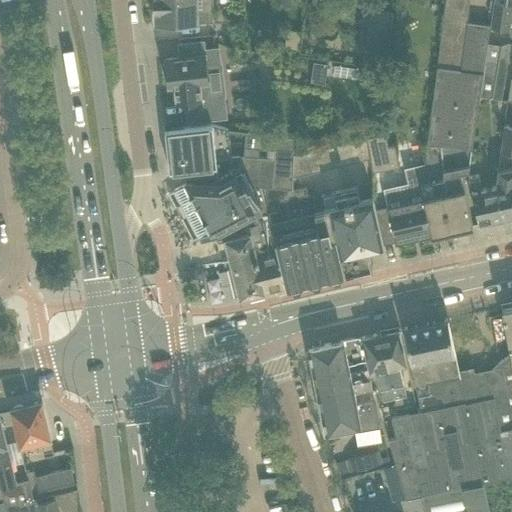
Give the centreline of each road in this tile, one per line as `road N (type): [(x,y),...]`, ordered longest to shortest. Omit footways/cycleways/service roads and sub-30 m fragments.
road 1 (secondary): [(50,0),(99,360)]
road 2 (residential): [(122,254),(139,204),(141,166),(121,0)]
road 3 (secondary): [(122,254),(85,0)]
road 4 (tertiary): [(265,326),(511,269)]
road 5 (residential): [(323,511),(265,326)]
road 6 (residential): [(0,116),(19,253),(18,272),(0,291)]
road 7 (secondary): [(154,511),(135,355)]
road 8 (secondary): [(99,360),(117,511)]
road 9 (tertiary): [(135,355),(265,326)]
